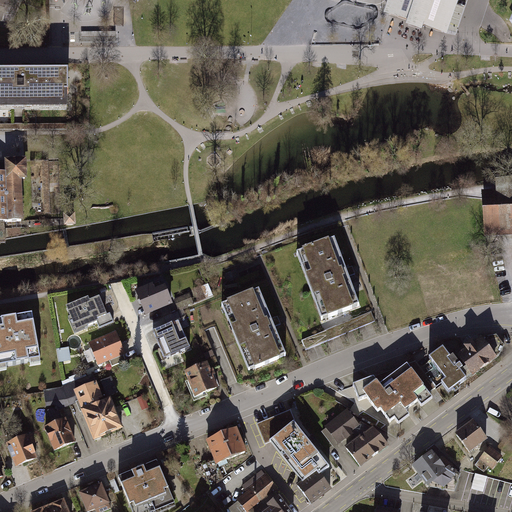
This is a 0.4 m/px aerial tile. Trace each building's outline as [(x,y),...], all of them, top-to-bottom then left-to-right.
[(390,0),(386,14),(447,35),(458,0),(390,0)] [(479,43),(495,43),(495,28),(479,27),(479,43)] [(117,41),(117,31),(83,32),(84,43),(117,41)] [(0,109),(67,110),(67,72),(0,73),(0,109)] [(8,175),(0,174),(0,221),(21,220),(19,180),(27,179),(26,163),(8,164),(8,175)] [(495,194),(483,194),(484,234),(511,232),(511,177),(494,178),(495,190),(495,194)] [(74,213),(61,214),(62,227),(75,226),(74,213)] [(335,242),(298,256),(321,321),(359,307),(335,242)] [(161,280),(134,292),(144,316),(171,304),(161,280)] [(259,290),(221,306),(248,371),(286,355),(259,290)] [(189,293),(174,300),(178,309),(193,303),(189,293)] [(91,300),(90,297),(67,307),(72,317),(70,318),(76,332),(95,324),(97,329),(112,323),(101,296),(91,300)] [(371,312),(302,341),(306,350),(375,322),(371,312)] [(32,316),(0,322),(0,367),(40,360),(32,316)] [(179,322),(153,333),(163,359),(190,349),(179,322)] [(117,331),(89,343),(98,366),(127,354),(117,331)] [(482,337),(451,359),(466,380),(497,358),(482,337)] [(70,348),(60,348),(61,360),(71,360),(70,348)] [(451,359),(443,348),(430,358),(446,380),(442,383),(449,392),(466,380),(451,359)] [(206,363),(184,372),(195,397),(217,388),(206,363)] [(374,377),(354,385),(359,399),(367,397),(391,422),(429,393),(407,364),(380,384),(374,377)] [(97,382),(75,391),(95,440),(124,428),(111,398),(105,401),(97,382)] [(47,404),(61,403),(60,388),(46,389),(47,404)] [(352,407),(328,425),(339,439),(363,421),(352,407)] [(290,411),(257,424),(265,445),(271,443),(303,482),(319,473),(321,475),(329,467),(300,431),(294,422),(290,411)] [(67,417),(44,426),(54,448),(76,439),(67,417)] [(483,438),(470,419),(450,433),(463,451),(483,438)] [(388,442),(373,423),(347,444),(362,463),(388,442)] [(238,425),(206,441),(216,460),(248,445),(238,425)] [(29,433),(4,444),(14,466),(39,455),(29,433)] [(503,456),(490,445),(475,464),(485,472),(489,467),(493,470),(503,456)] [(427,450),(407,466),(423,487),(425,486),(444,471),(427,450)] [(158,462),(119,478),(132,511),(161,511),(177,505),(158,462)] [(450,467),(425,486),(454,491),(461,474),(450,467)] [(319,473),(299,487),(311,505),(332,490),(321,475),(319,473)] [(488,477),(475,474),(471,489),(484,493),(488,477)] [(236,499),(246,511),(295,511),(266,475),(236,499)] [(101,481),(77,490),(85,510),(109,501),(101,481)] [(70,511),(64,497),(31,511),(70,511)]
